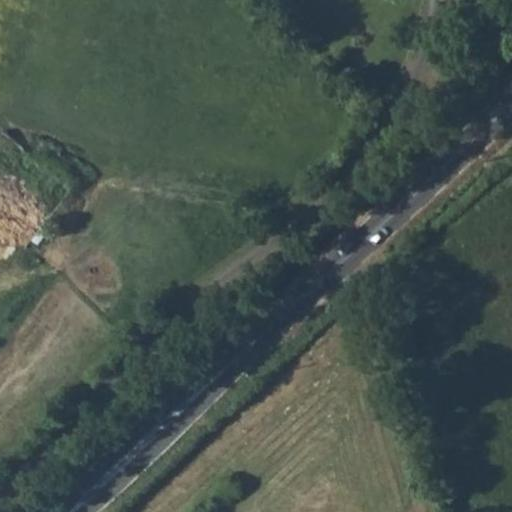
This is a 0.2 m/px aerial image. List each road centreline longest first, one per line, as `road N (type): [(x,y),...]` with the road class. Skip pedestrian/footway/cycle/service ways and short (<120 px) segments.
road 1 (secondary): [(511,100),(70,511)]
road 2 (unknown): [(505,106),(447,0)]
